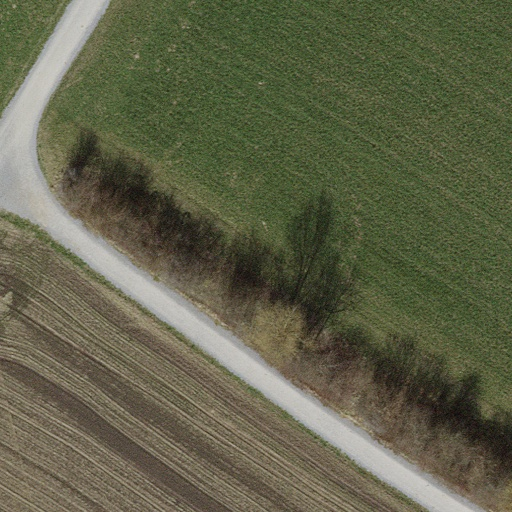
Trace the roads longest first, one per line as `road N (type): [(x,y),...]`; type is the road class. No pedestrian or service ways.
road 1 (track): [(4,159),(48,209),(470,511)]
road 2 (track): [(4,159),(92,0)]
